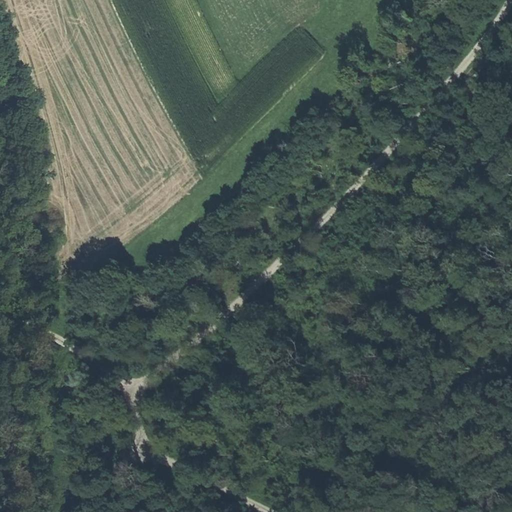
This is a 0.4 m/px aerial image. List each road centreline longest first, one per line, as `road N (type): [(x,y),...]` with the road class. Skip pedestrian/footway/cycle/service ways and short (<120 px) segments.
road 1 (track): [(155,450),(136,410),(147,382),(357,188),(511,0)]
road 2 (track): [(0,314),(48,330),(136,410)]
road 3 (track): [(265,511),(155,450)]
